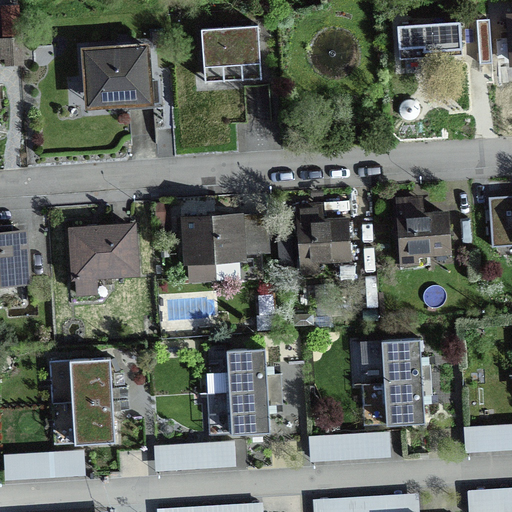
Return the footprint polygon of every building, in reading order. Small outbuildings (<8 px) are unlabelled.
[(1,6),(2,40),(20,40),(19,6),(1,6)] [(263,85),(260,30),(201,34),(205,89),(263,85)] [(20,40),(2,40),(0,40),(0,61),(4,61),(5,68),(24,68),(24,40),(20,40)] [(149,50),(86,54),(89,106),(158,101),(157,82),(151,82),(149,50)] [(398,198),(401,253),(449,250),(446,214),(417,215),(416,197),(398,198)] [(156,229),(173,228),(172,200),(155,201),(156,229)] [(511,245),(511,202),(490,204),(492,247),(511,245)] [(301,260),(351,257),(349,221),(317,223),(316,204),(297,205),(301,260)] [(212,257),(240,256),(238,214),(188,217),(191,280),(213,279),(212,257)] [(141,272),(137,218),(67,223),(71,277),(75,277),(76,295),(99,293),(98,275),(141,272)] [(0,280),(26,279),(23,231),(0,232),(0,280)] [(382,334),(386,424),(426,422),(425,402),(433,401),(431,366),(431,362),(430,362),(429,353),(421,354),(421,333),(382,334)] [(207,390),(209,434),(271,430),(270,411),(267,374),(266,342),(227,344),(230,389),(207,390)] [(112,394),(110,352),(70,354),(74,440),(114,438),(113,410),(112,394)] [(511,421),(463,424),(465,449),(511,446),(511,421)] [(390,429),(308,433),(310,458),(391,454),(390,429)] [(235,438),(154,442),(156,468),(236,464),(235,438)] [(84,448),(4,452),(5,477),(85,473),(84,448)] [(511,484),(467,487),(468,511),(487,511),(511,510),(511,484)] [(419,511),(418,490),(313,497),(314,511),(419,511)] [(263,511),(263,500),(157,505),(157,511),(263,511)]
